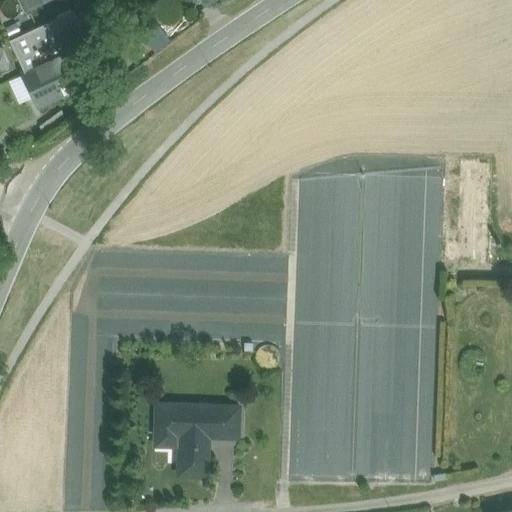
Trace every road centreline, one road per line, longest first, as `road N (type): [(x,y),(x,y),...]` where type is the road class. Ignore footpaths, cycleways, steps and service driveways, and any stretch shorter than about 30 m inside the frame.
road 1 (secondary): [(279,0),(90,135),(30,210)]
road 2 (track): [(313,511),(511,478)]
